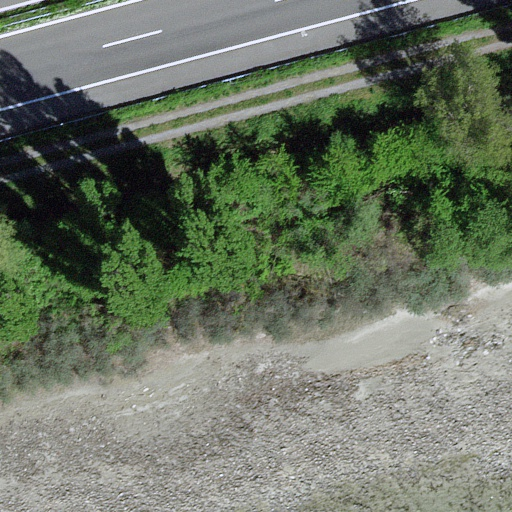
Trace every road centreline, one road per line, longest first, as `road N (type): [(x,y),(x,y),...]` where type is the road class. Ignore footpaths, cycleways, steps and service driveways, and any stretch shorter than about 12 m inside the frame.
road 1 (track): [(0,183),(511,37)]
road 2 (motorway): [(0,74),(279,0)]
